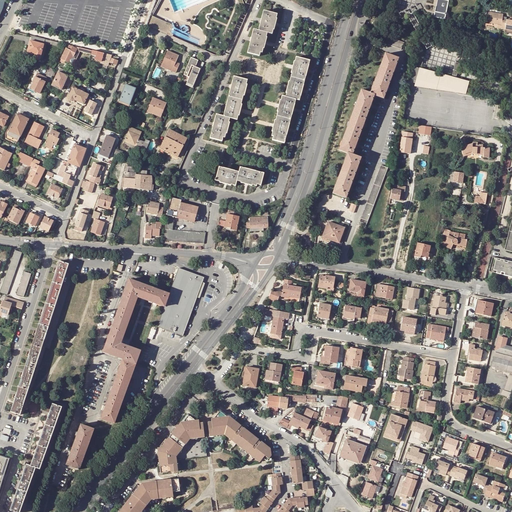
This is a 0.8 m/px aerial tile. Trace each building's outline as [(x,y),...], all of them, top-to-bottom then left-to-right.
[(153,0),(146,23),(145,24),(148,25),(150,20),(151,19),(152,15),(153,11),(159,0),(153,0)] [(449,1),(446,0),(438,0),(435,17),(445,19),(449,1)] [(276,18),(277,14),(263,11),(258,31),(267,33),(272,34),(273,30),(274,30),(276,18)] [(502,20),(503,15),(503,14),(489,12),(487,23),(497,24),(496,28),(505,29),(506,21),(504,20),(502,20)] [(152,15),(151,19),(150,20),(148,25),(152,26),(156,28),(157,29),(162,31),(169,34),(172,27),(173,24),(170,23),(155,16),(152,15)] [(266,37),(267,33),(258,31),(253,30),(247,53),(259,56),(260,52),(262,53),(263,48),(264,49),(267,37),(266,37)] [(40,58),(44,44),(44,42),(45,39),(32,36),(31,41),(30,40),(27,51),(35,53),(34,57),(35,58),(38,59),(40,58)] [(403,42),(389,37),(386,44),(401,49),(403,42)] [(65,48),(60,58),(61,58),(62,59),(65,61),(70,63),(72,63),(73,60),(73,58),(76,50),(77,48),(78,47),(70,45),(69,45),(68,49),(66,48),(65,48)] [(176,62),(178,56),(168,51),(161,65),(168,68),(168,66),(173,69),(172,72),(175,73),(179,64),(176,62)] [(101,61),(109,64),(109,62),(116,65),(119,57),(97,52),(96,56),(95,59),(101,61)] [(397,59),(385,54),(370,94),(373,95),(383,98),(385,90),(387,91),(388,86),(387,86),(393,70),(394,71),(396,67),(394,66),(397,59)] [(292,73),(290,77),(304,81),(309,61),(296,57),(295,62),(294,61),(291,73),(292,73)] [(191,58),(183,75),(185,76),(189,78),(191,78),(188,84),(193,86),(200,70),(195,68),(198,61),(191,58)] [(467,81),(414,67),(411,80),(414,81),(413,83),(437,88),(447,91),(448,88),(464,92),(467,81)] [(51,68),(47,76),(51,78),(52,75),(55,70),(51,68)] [(59,72),(58,72),(56,77),(52,85),(61,90),(63,85),(67,87),(72,78),(68,76),(67,76),(59,72)] [(35,90),(35,91),(43,95),(47,86),(44,85),(45,82),(47,78),(37,73),(35,77),(33,82),(34,82),(31,88),(35,90)] [(246,84),(247,80),(233,76),(228,96),(242,100),(243,96),(244,96),(246,85),(246,84)] [(298,101),(304,81),(290,77),(289,81),(288,81),(285,93),(286,93),(285,97),(295,100),(298,101)] [(135,89),(125,85),(118,102),(128,106),(135,89)] [(74,99),(83,104),(88,94),(83,92),(84,90),(80,88),(79,90),(74,88),(73,87),(72,88),(68,97),(68,98),(68,99),(69,100),(69,101),(70,101),(71,101),(72,101),(73,100),(74,100),(74,99)] [(370,94),(361,90),(339,150),(347,153),(352,155),(354,147),(355,147),(357,143),(356,142),(361,127),(362,128),(364,123),(363,122),(369,107),(370,108),(371,104),(370,103),(373,95),(370,94)] [(228,96),(223,116),(229,118),(236,120),(238,116),(241,105),(241,104),(242,100),(228,96)] [(290,119),(295,100),(285,97),(282,96),(281,100),(280,100),(276,111),(277,112),(276,116),(290,119)] [(165,103),(152,98),(146,112),(160,118),(165,107),(166,104),(165,103)] [(89,99),(84,111),(91,115),(97,103),(89,99)] [(8,117),(0,112),(0,124),(3,127),(8,117)] [(28,119),(17,114),(13,123),(9,131),(7,130),(5,134),(7,134),(5,138),(17,143),(20,136),(28,119)] [(228,122),(229,118),(223,116),(215,114),(209,138),(221,141),(222,137),(224,138),(225,134),(226,134),(229,122),(228,122)] [(283,143),(290,119),(276,116),(275,120),(274,120),(271,131),(272,131),(271,136),(272,136),(271,140),(283,143)] [(34,122),(25,141),(33,145),(32,146),(34,147),(38,149),(39,145),(42,141),(38,139),(44,126),(34,122)] [(422,134),(431,135),(432,126),(420,125),(419,134),(422,134)] [(125,142),(135,146),(145,151),(148,144),(138,139),(141,133),(130,128),(125,142)] [(39,145),(44,147),(45,146),(45,145),(51,148),(53,144),(56,146),(59,139),(57,138),(60,133),(51,129),(48,135),(45,133),(42,141),(39,145)] [(159,148),(169,153),(177,157),(187,138),(177,133),(169,129),(159,148)] [(399,152),(410,154),(413,133),(411,133),(403,131),(399,152)] [(108,158),(115,139),(106,135),(103,141),(104,142),(99,155),(108,158)] [(79,167),(85,149),(81,147),(75,145),(75,143),(70,141),(59,171),(73,176),(77,166),(79,167)] [(461,148),(463,156),(471,153),(477,154),(477,153),(484,153),(483,155),(483,157),(489,158),(489,148),(483,147),(483,145),(477,145),(477,143),(473,142),(472,144),(461,148)] [(0,168),(3,170),(5,166),(7,163),(12,153),(0,147),(0,168)] [(33,158),(32,158),(19,151),(15,158),(18,159),(17,161),(29,167),(29,166),(33,158)] [(357,166),(360,158),(352,155),(347,153),(333,193),(345,198),(348,190),(349,191),(351,186),(350,186),(355,170),(357,171),(358,166),(357,166)] [(38,165),(40,162),(33,158),(29,166),(33,168),(26,180),(37,185),(45,168),(38,165)] [(61,162),(55,158),(52,164),(59,167),(61,162)] [(91,176),(89,182),(94,183),(98,185),(100,179),(99,179),(100,175),(96,174),(98,170),(102,171),(103,167),(93,164),(89,176),(91,176)] [(386,167),(380,165),(360,221),(367,224),(389,165),(387,164),(386,167)] [(215,181),(219,182),(219,183),(230,185),(235,186),(236,181),(239,172),(219,167),(215,181)] [(240,168),(239,172),(236,181),(241,182),(240,183),(251,186),(251,185),(256,186),(256,184),(260,185),(264,173),(240,168)] [(141,171),(141,175),(135,175),(135,176),(134,179),(134,189),(151,191),(153,190),(153,185),(151,185),(151,171),(141,171)] [(452,171),(450,180),(461,183),(463,173),(452,171)] [(91,193),(94,183),(89,182),(87,181),(84,191),(91,193)] [(62,189),(52,184),(48,193),(57,198),(62,189)] [(403,196),(405,196),(407,187),(404,187),(404,188),(401,187),(401,188),(394,187),(394,188),(394,189),(392,189),(390,199),(402,201),(403,196)] [(112,199),(101,195),(99,200),(98,204),(109,208),(112,199)] [(171,198),(166,215),(172,217),(176,218),(180,203),(181,201),(171,198)] [(165,202),(159,202),(158,204),(150,203),(150,207),(147,207),(146,213),(156,214),(156,216),(161,217),(162,211),(165,202)] [(180,203),(176,218),(194,222),(198,208),(180,203)] [(18,210),(13,207),(7,219),(18,224),(24,212),(24,211),(19,209),(18,210)] [(82,229),(87,211),(80,209),(75,227),(82,229)] [(100,213),(94,211),(91,218),(95,219),(90,233),(99,236),(104,223),(97,220),(100,213)] [(25,222),(34,226),(39,217),(40,215),(34,213),(33,214),(30,213),(25,222)] [(236,231),(239,217),(227,214),(224,227),(230,228),(230,230),(236,231)] [(172,230),(173,220),(172,220),(172,217),(166,215),(163,241),(203,245),(205,234),(172,230)] [(39,227),(40,227),(44,229),(48,231),(53,221),(44,217),(39,227)] [(249,218),(249,228),(263,228),(268,228),(268,217),(249,218)] [(511,218),(503,254),(511,256),(511,218)] [(161,223),(155,222),(155,224),(151,224),(151,226),(145,225),(144,238),(151,239),(151,236),(158,237),(159,229),(161,230),(161,223)] [(344,228),(328,222),(322,238),(328,241),(329,239),(338,242),(344,228)] [(465,234),(450,232),(450,230),(446,228),(443,235),(446,236),(442,245),(450,249),(453,244),(454,244),(455,243),(465,245),(466,245),(467,239),(464,239),(465,234)] [(427,257),(430,246),(417,243),(414,256),(420,258),(420,255),(427,257)] [(6,295),(21,252),(15,250),(0,291),(0,292),(5,294),(6,295)] [(488,276),(499,279),(503,264),(491,261),(488,276)] [(68,265),(58,262),(56,269),(54,273),(51,283),(61,286),(68,265)] [(510,266),(503,264),(499,279),(507,280),(510,266)] [(169,294),(164,307),(157,327),(182,336),(203,278),(189,273),(178,269),(172,286),(169,294)] [(23,296),(30,274),(24,272),(17,294),(23,296)] [(326,275),(325,276),(321,275),(318,287),(328,289),(328,287),(333,288),(335,277),(326,275)] [(289,298),(289,297),(299,298),(301,287),(292,285),(292,281),(285,279),(282,293),(277,290),(276,292),(272,290),(268,299),(277,302),(280,296),(289,298)] [(350,279),(348,291),(357,292),(357,294),(356,295),(363,296),(366,282),(350,279)] [(140,351),(150,324),(157,304),(164,307),(169,294),(148,287),(128,280),(123,293),(116,313),(109,333),(102,352),(123,359),(135,364),(140,351)] [(48,294),(45,304),(54,307),(61,286),(51,283),(49,290),(48,294)] [(392,299),(394,287),(378,284),(375,296),(392,299)] [(418,299),(419,289),(408,287),(406,300),(404,300),(402,308),(414,310),(414,309),(416,310),(417,304),(415,303),(415,298),(418,299)] [(441,294),(435,293),(432,308),(431,307),(429,314),(435,315),(435,313),(445,315),(446,309),(444,309),(445,303),(446,297),(442,296),(442,295),(442,294),(441,294)] [(10,308),(11,305),(22,309),(24,302),(17,301),(5,296),(3,301),(3,300),(0,308),(0,312),(2,313),(7,315),(9,309),(10,310),(11,308),(10,308)] [(478,300),(477,306),(478,306),(476,314),(490,317),(493,304),(478,300)] [(331,305),(320,303),(317,317),(322,318),(322,317),(329,318),(331,305)] [(41,315),(38,325),(48,328),(54,307),(45,304),(43,311),(41,315)] [(345,305),(343,317),(354,319),(355,317),(360,318),(361,308),(345,305)] [(371,314),(373,314),(371,322),(385,325),(386,322),(391,323),(393,311),(374,307),(374,308),(372,307),(371,314)] [(281,336),(286,312),(272,310),(265,308),(262,316),(271,317),(271,316),(273,317),(270,333),(271,333),(281,336)] [(505,313),(502,325),(511,327),(511,314),(510,314),(510,313),(507,312),(507,313),(505,313)] [(417,319),(402,316),(400,330),(405,331),(414,333),(417,319)] [(486,340),(489,325),(475,322),(474,327),(475,328),(474,338),(486,340)] [(447,334),(448,327),(428,324),(426,337),(443,341),(445,333),(447,334)] [(35,336),(32,345),(41,348),(48,328),(38,325),(36,332),(35,336)] [(511,347),(505,346),(507,339),(500,336),(492,366),(511,371),(511,347)] [(469,344),(467,353),(470,353),(469,355),(468,360),(480,362),(482,350),(474,349),(475,345),(469,344)] [(28,357),(25,367),(34,370),(41,348),(32,345),(29,353),(28,357)] [(325,345),(324,351),(325,351),(323,362),(329,363),(336,364),(339,348),(325,345)] [(351,348),(348,348),(347,354),(349,355),(347,365),(357,367),(358,361),(360,361),(362,350),(351,348)] [(320,363),(329,364),(329,363),(323,362),(325,351),(324,351),(322,351),(320,363)] [(402,360),(401,368),(399,376),(404,377),(404,378),(412,380),(413,371),(413,370),(414,362),(413,362),(414,358),(403,356),(403,360),(402,360)] [(101,419),(114,424),(121,403),(128,383),(135,364),(123,359),(115,379),(108,399),(101,419)] [(421,380),(426,381),(432,382),(433,382),(434,382),(435,382),(435,381),(436,381),(436,380),(436,379),(436,378),(435,377),(435,376),(434,376),(436,366),(435,366),(435,362),(425,360),(424,364),(423,364),(421,380)] [(279,382),(282,365),(271,363),(269,370),(266,370),(265,379),(279,382)] [(301,372),(302,368),(292,366),(292,370),(294,371),(292,384),(301,386),(304,373),(301,372)] [(23,373),(18,387),(28,390),(34,370),(25,367),(23,373)] [(245,367),(245,370),(246,370),(243,386),(256,388),(259,369),(245,367)] [(468,367),(466,377),(469,377),(467,383),(478,385),(481,370),(468,367)] [(318,370),(316,383),(327,385),(326,388),(332,390),(335,373),(318,370)] [(346,376),(344,385),(350,386),(350,388),(361,390),(362,386),(366,386),(367,379),(346,376)] [(391,405),(406,408),(410,388),(398,385),(397,391),(396,391),(394,402),(392,401),(391,405)] [(20,415),(28,390),(18,387),(16,396),(15,399),(10,412),(20,415)] [(458,389),(457,395),(455,395),(454,401),(460,402),(461,400),(469,402),(469,399),(473,400),(474,397),(476,398),(476,392),(458,389)] [(419,400),(418,408),(425,409),(425,412),(434,413),(436,402),(428,400),(429,396),(430,396),(431,392),(424,391),(424,394),(422,401),(419,400)] [(286,395),(285,398),(280,397),(279,407),(287,408),(287,405),(289,405),(289,404),(290,401),(290,395),(286,395)] [(277,407),(279,407),(280,397),(268,396),(268,401),(267,404),(267,406),(268,406),(277,407)] [(342,410),(343,410),(345,400),(339,399),(336,408),(342,410)] [(347,416),(359,420),(363,406),(351,402),(347,416)] [(52,403),(31,467),(36,469),(40,470),(61,406),(52,403)] [(477,406),(473,418),(482,421),(483,417),(487,419),(485,422),(490,424),(494,413),(477,406)] [(330,420),(339,423),(341,413),(332,411),(333,408),(327,407),(323,420),(329,421),(330,420)] [(290,422),(299,426),(311,432),(313,426),(309,424),(310,420),(312,421),(315,422),(319,414),(314,412),(306,408),(303,416),(294,412),(290,422)] [(224,434),(234,421),(220,410),(214,418),(213,419),(210,419),(210,422),(207,422),(209,436),(215,435),(224,434)] [(177,471),(175,460),(206,457),(204,437),(202,423),(198,423),(198,420),(195,421),(186,414),(157,452),(160,473),(177,471)] [(392,415),(385,433),(397,437),(400,427),(404,428),(406,421),(392,415)] [(288,424),(290,421),(283,418),(279,423),(287,427),(288,424)] [(234,421),(224,434),(259,462),(261,459),(264,461),(271,460),(269,449),(234,421)] [(432,428),(413,421),(410,430),(420,434),(423,435),(421,440),(427,442),(432,428)] [(93,429),(80,425),(73,444),(66,465),(79,469),(86,449),(93,429)] [(327,442),(331,431),(318,426),(315,435),(323,438),(322,440),(327,442)] [(399,441),(404,428),(400,427),(397,437),(385,433),(384,436),(399,441)] [(369,445),(371,440),(359,435),(357,441),(369,445)] [(456,446),(458,441),(448,436),(443,447),(455,452),(454,454),(457,456),(460,448),(456,446)] [(346,439),(340,454),(358,460),(364,445),(346,439)] [(326,443),(323,451),(330,454),(334,442),(330,441),(329,443),(329,444),(326,443)] [(481,459),(485,448),(472,443),(468,455),(476,458),(477,457),(481,459)] [(366,446),(364,445),(358,460),(340,454),(339,456),(360,464),(366,446)] [(420,449),(412,446),(409,453),(407,452),(406,458),(412,460),(414,461),(414,462),(422,465),(425,455),(418,453),(420,449)] [(503,468),(507,457),(494,453),(490,464),(503,468)] [(0,488),(10,459),(0,456),(0,488)] [(289,460),(290,468),(300,467),(299,459),(298,459),(290,460),(289,460)] [(377,462),(370,460),(369,463),(373,465),(368,479),(378,482),(383,470),(376,467),(377,462)] [(440,470),(439,473),(446,476),(447,474),(450,475),(453,468),(454,466),(438,461),(435,468),(440,470)] [(14,511),(21,511),(36,469),(31,467),(26,465),(11,511),(14,511)] [(301,474),(301,473),(300,467),(290,468),(291,475),(301,474)] [(454,478),(455,476),(465,479),(467,471),(457,468),(457,469),(453,468),(450,475),(450,476),(454,478)] [(404,495),(411,497),(418,476),(407,472),(404,482),(402,481),(401,486),(402,486),(399,494),(404,495)] [(292,482),(301,481),(302,481),(301,474),(291,475),(292,482)] [(489,485),(485,484),(487,479),(476,475),(474,482),(484,486),(488,488),(489,485)] [(281,476),(280,476),(271,477),(270,478),(271,485),(279,484),(282,484),(281,476)] [(139,511),(150,499),(172,496),(172,492),(179,491),(178,483),(178,478),(172,479),(141,483),(117,511),(139,511)] [(302,489),(306,489),(312,488),(311,480),(302,481),(301,481),(302,489)] [(505,485),(495,481),(493,486),(489,485),(488,488),(486,493),(485,497),(488,498),(489,497),(503,502),(505,494),(499,492),(500,488),(504,490),(505,485)] [(362,495),(372,499),(376,486),(366,482),(362,495)] [(270,492),(267,495),(273,499),(276,496),(279,492),(280,492),(279,484),(271,485),(272,489),(270,492)] [(306,489),(306,492),(306,496),(314,495),(314,491),(313,488),(312,488),(306,489)] [(439,511),(443,504),(439,502),(439,504),(438,505),(434,503),(434,501),(435,501),(433,500),(435,496),(431,494),(426,505),(429,506),(431,511),(439,511)] [(271,502),(273,499),(267,495),(265,498),(263,496),(259,502),(261,504),(267,509),(272,503),(271,502)] [(303,496),(296,497),(297,505),(297,508),(304,507),(304,505),(307,504),(306,496),(303,496)] [(297,505),(296,497),(287,498),(288,500),(285,503),(283,506),(288,511),(291,507),(292,505),(297,505)] [(240,502),(229,503),(217,504),(217,510),(240,508),(240,502)]
